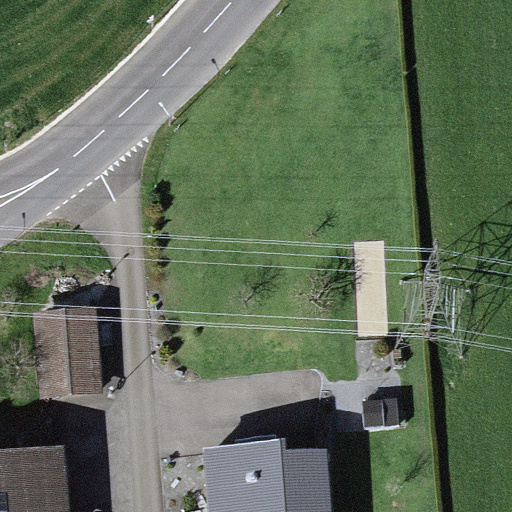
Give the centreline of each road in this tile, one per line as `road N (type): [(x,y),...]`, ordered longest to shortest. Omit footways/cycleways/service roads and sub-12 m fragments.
road 1 (residential): [(143,511),(119,209),(97,135)]
road 2 (tertiary): [(97,135),(228,0)]
